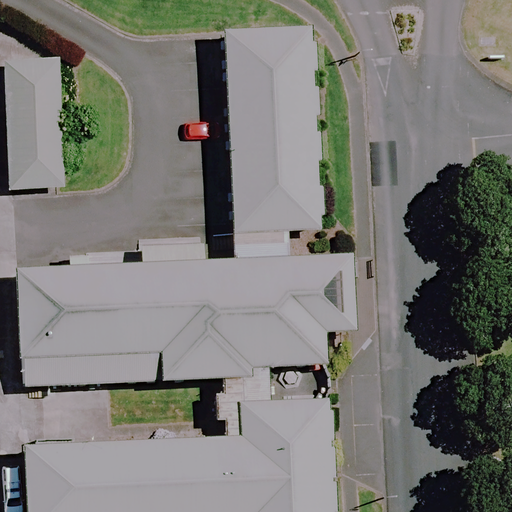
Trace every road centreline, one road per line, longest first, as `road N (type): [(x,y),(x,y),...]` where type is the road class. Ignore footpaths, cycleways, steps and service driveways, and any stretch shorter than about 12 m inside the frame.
road 1 (unclassified): [(396,134),(409,511)]
road 2 (unclassified): [(401,0),(396,134)]
